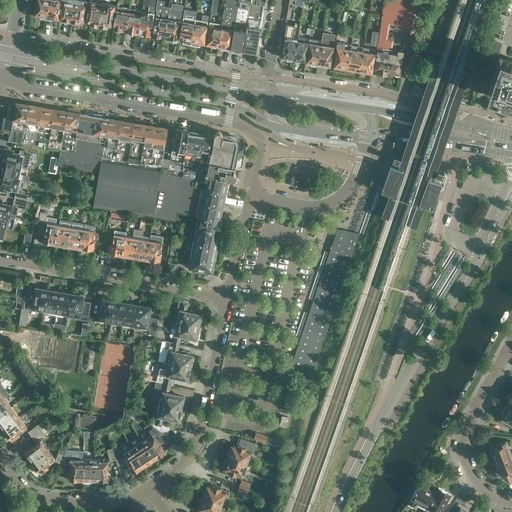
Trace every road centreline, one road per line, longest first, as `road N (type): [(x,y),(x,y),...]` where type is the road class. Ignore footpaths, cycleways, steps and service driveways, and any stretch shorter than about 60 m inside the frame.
road 1 (tertiary): [(335,511),(511,187)]
road 2 (residential): [(1,80),(242,126),(262,139),(250,196)]
road 3 (primary): [(5,64),(231,105),(280,128)]
road 4 (primary): [(269,96),(8,50)]
road 5 (residential): [(267,78),(11,36)]
road 6 (residential): [(229,296),(0,251)]
road 7 (residential): [(489,132),(453,110),(267,78)]
road 8 (residential): [(149,490),(182,464),(201,430),(229,296)]
road 9 (residential): [(511,503),(477,485),(462,443),(511,345)]
road 10 (residential): [(149,490),(121,500),(46,498),(31,494),(0,454)]
road 11 (unclassified): [(250,196),(304,207),(329,202),(354,178),(369,138)]
road 12 (primary): [(369,138),(416,134),(511,151)]
road 13 (primary): [(489,132),(362,106)]
